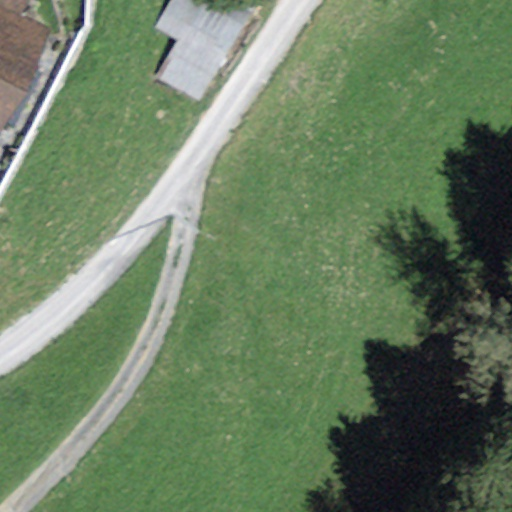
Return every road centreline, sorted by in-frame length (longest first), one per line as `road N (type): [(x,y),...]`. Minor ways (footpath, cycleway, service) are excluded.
road 1 (unclassified): [(0,356),(169,203),(324,0)]
road 2 (track): [(183,186),(187,214),(177,257),(129,385),(16,511)]
